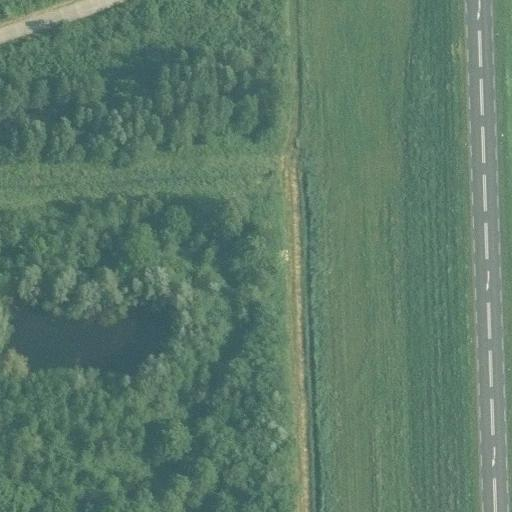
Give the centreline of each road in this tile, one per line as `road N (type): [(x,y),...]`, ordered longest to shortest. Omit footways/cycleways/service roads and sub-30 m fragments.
road 1 (track): [(297,511),(284,156),(0,168)]
road 2 (primary): [(495,511),(477,0)]
road 3 (track): [(0,204),(285,190)]
